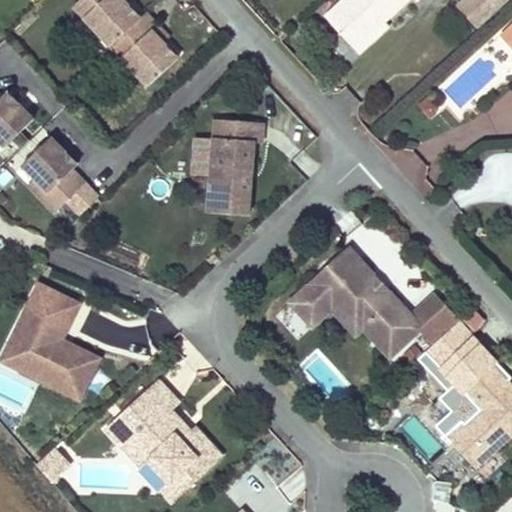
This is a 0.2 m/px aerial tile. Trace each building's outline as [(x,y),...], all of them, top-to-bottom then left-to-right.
[(83,0),(77,6),(116,46),(127,57),(153,86),(183,58),(156,30),(162,25),(150,13),(145,18),(127,0),(83,0)] [(342,0),(326,15),(361,57),(374,46),(391,30),(387,25),(414,0),(417,3),(420,0),(342,0)] [(507,0),(459,0),(454,4),(475,29),(507,0)] [(511,28),(503,36),(511,45),(511,28)] [(0,94),(0,139),(5,145),(6,146),(34,119),(9,91),(3,97),(0,94)] [(417,103),(429,118),(444,106),(432,91),(417,103)] [(249,222),(254,149),(261,149),(263,130),(215,126),(210,192),(209,208),(208,219),(249,222)] [(53,138),(24,165),(26,168),(36,178),(47,190),(49,192),(42,199),(55,214),(86,185),(73,171),(79,166),(53,138)] [(424,166),(407,172),(415,196),(432,190),(424,166)] [(36,178),(28,185),(42,199),(49,192),(47,190),(36,178)] [(352,249),(307,291),(324,309),(335,299),(341,298),(367,327),(394,357),(425,328),(412,313),(391,291),(385,293),(375,283),(378,276),(352,249)] [(391,291),(378,276),(375,283),(385,293),(391,291)] [(81,304),(41,283),(19,327),(30,333),(22,350),(27,353),(20,367),(80,398),(100,358),(63,339),(81,304)] [(324,309),(307,291),(294,303),(316,327),(336,308),(360,334),(367,327),(341,298),(335,299),(324,309)] [(435,292),(412,313),(425,328),(421,333),(433,345),(460,320),(435,292)] [(30,333),(19,327),(3,359),(20,367),(27,353),(22,350),(30,333)] [(484,409),(466,425),(466,455),(479,468),(482,464),(511,437),(511,382),(497,366),(468,393),(484,409)] [(161,381),(144,397),(164,419),(169,414),(182,403),(161,381)] [(144,397),(109,429),(130,452),(135,447),(145,458),(154,458),(176,482),(183,476),(194,488),(226,458),(199,429),(194,433),(190,437),(182,428),(169,414),(164,419),(144,397)] [(464,422),(449,436),(466,455),(466,425),(464,422)] [(186,424),(182,428),(190,437),(194,433),(186,424)] [(47,481),(72,467),(61,445),(35,459),(47,481)] [(135,447),(130,452),(144,468),(154,458),(145,458),(135,447)] [(194,488),(183,476),(176,482),(166,491),(165,492),(176,504),(194,488)]
